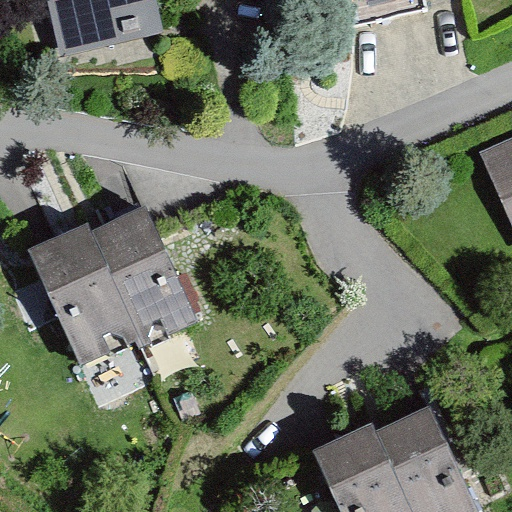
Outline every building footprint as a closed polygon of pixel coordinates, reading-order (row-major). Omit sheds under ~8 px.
[(144,14),(211,0),(44,0),(58,63),(150,44),(144,14)] [(357,0),(362,21),(457,0),(357,0)] [(511,247),(511,144),(474,161),(511,247)] [(77,377),(131,349),(140,366),(194,338),(134,224),(109,238),(83,251),(76,237),(46,253),(19,267),(77,377)] [(326,511),(464,511),(418,425),(394,438),(368,451),(361,438),(335,451),(304,467),(326,511)]
